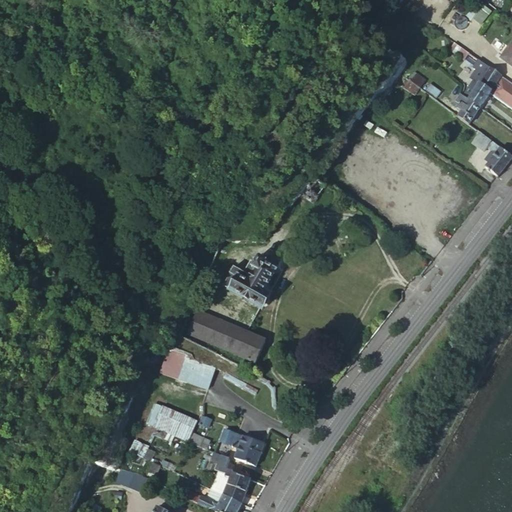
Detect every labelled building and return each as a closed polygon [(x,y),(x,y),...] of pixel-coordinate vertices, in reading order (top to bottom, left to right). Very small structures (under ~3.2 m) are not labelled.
[(494,18),(476,5),(467,18),(484,30),(494,18)] [(511,43),(501,58),(511,65),(511,43)] [(488,67),(459,46),(454,54),(480,73),(482,75),(488,67)] [(486,77),(492,69),(488,67),(482,75),(486,77)] [(491,95),(511,109),(511,84),(492,69),(486,77),(480,85),(492,94),(491,95)] [(414,73),(408,81),(419,89),(424,81),(414,73)] [(482,75),(480,73),(474,80),(480,85),(486,77),(482,75)] [(480,85),(474,80),(465,93),(471,98),(480,85)] [(437,100),(442,94),(430,85),(425,91),(437,100)] [(468,101),(481,110),(491,95),(492,94),(480,85),(471,98),(468,101)] [(471,98),(465,93),(462,97),(468,101),(471,98)] [(461,112),(457,117),(469,126),(481,110),(468,101),(462,97),(460,95),(457,98),(455,102),(459,106),(457,109),(461,112)] [(482,152),(486,147),(491,141),(479,132),(471,143),(482,152)] [(485,167),(497,177),(511,157),(511,156),(491,141),(486,147),(495,154),(485,167)] [(316,178),(301,195),(313,203),(325,184),(316,178)] [(250,261),(242,273),(234,267),(221,285),(258,309),(267,295),(261,290),(273,271),(264,265),(266,262),(258,256),(253,263),(250,261)] [(253,366),(265,343),(196,310),(185,333),(253,366)] [(162,367),(177,371),(180,359),(165,356),(162,367)] [(193,433),(198,421),(156,403),(147,424),(207,451),(211,441),(193,433)] [(261,453),(263,446),(225,430),(221,441),(239,449),(235,458),(256,467),(262,454),(261,453)] [(150,445),(143,459),(148,461),(154,450),(151,449),(152,446),(150,445)] [(221,495),(240,504),(251,480),(234,472),(234,471),(227,468),(231,459),(214,452),(211,459),(219,462),(216,469),(225,473),(225,475),(230,477),(227,482),(223,480),(220,487),(224,489),(221,495)] [(143,459),(135,455),(132,462),(140,466),(143,459)] [(114,468),(105,464),(99,474),(108,479),(114,468)] [(152,464),(146,475),(153,479),(159,468),(152,464)] [(136,473),(132,474),(127,485),(142,493),(148,480),(136,473)] [(181,496),(213,511),(235,511),(240,504),(221,495),(216,505),(185,490),(181,496)]
